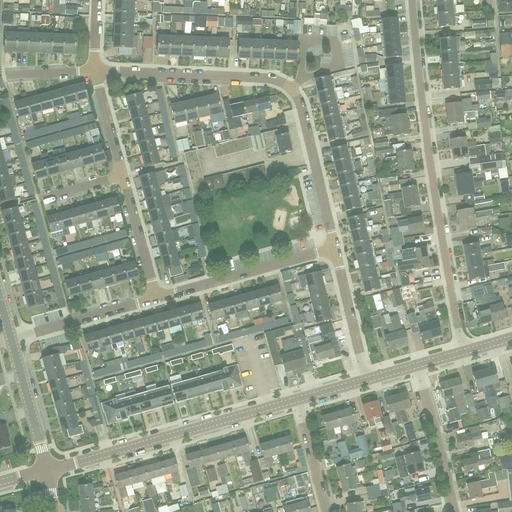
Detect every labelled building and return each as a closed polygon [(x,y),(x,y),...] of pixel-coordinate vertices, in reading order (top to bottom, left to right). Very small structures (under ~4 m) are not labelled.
[(116,1),(116,13),(133,13),(134,2),(116,1)] [(454,1),(437,3),(438,15),(455,14),(454,6),(460,5),(459,1),(454,1)] [(199,14),(200,2),(192,2),(192,8),(184,8),(184,14),(199,14)] [(199,14),(211,15),(211,10),(207,10),(207,3),(200,2),(199,14)] [(499,13),(511,12),(511,2),(505,3),(504,2),(498,2),(499,13)] [(336,5),(336,12),(335,17),(344,17),(344,5),(336,5)] [(352,6),(344,5),(344,17),(348,18),(348,12),(352,12),(352,6)] [(77,15),(77,7),(65,6),(65,14),(77,15)] [(116,13),(115,24),(133,25),(133,13),(116,13)] [(457,13),(455,14),(438,15),(439,28),(453,27),(453,26),(456,26),(455,18),(458,18),(457,13)] [(13,14),(2,14),(2,24),(12,25),(13,14)] [(138,25),(147,25),(147,15),(139,15),(138,25)] [(171,22),(171,16),(163,16),(157,15),(157,23),(156,23),(155,32),(159,32),(159,29),(159,24),(163,24),(163,22),(171,22)] [(41,16),(41,25),(49,26),(49,16),(41,16)] [(233,28),(234,19),(219,19),(219,23),(224,24),(224,27),(233,28)] [(261,20),(257,20),(252,19),(252,27),(261,28),(261,20)] [(381,34),(398,32),(397,19),(382,20),(383,26),(380,26),(381,34)] [(360,35),(364,34),(363,27),(361,20),(351,21),(353,29),(352,30),(355,42),(361,41),(360,35)] [(293,30),(294,21),(286,21),(285,24),(285,28),(287,28),(287,30),(287,34),(291,34),(291,30),(293,30)] [(115,24),(115,36),(132,37),(133,25),(115,24)] [(4,52),(16,52),(17,34),(18,31),(11,31),(11,34),(5,34),(4,52)] [(52,54),(64,54),(64,36),(58,36),(58,31),(53,31),(52,36),(53,36),(52,54)] [(381,38),(382,46),(399,44),(398,32),(381,34),(383,34),(384,38),(381,38)] [(194,39),(193,57),(205,57),(205,39),(205,34),(194,33),(194,39)] [(16,52),(28,53),(29,35),(17,34),(16,52)] [(170,34),(170,38),(169,56),(181,56),(182,38),(175,38),(176,34),(170,34)] [(29,35),(28,53),(40,53),(41,35),(29,35)] [(40,53),(52,54),(53,36),(52,36),(41,35),(40,53)] [(206,39),(205,39),(205,57),(216,58),(217,40),(211,40),(211,35),(206,35),(206,39)] [(363,35),(364,44),(377,43),(377,35),(363,35)] [(64,36),(64,54),(76,55),(77,37),(64,36)] [(136,44),(132,43),(132,37),(115,36),(114,48),(132,49),(132,48),(136,48),(136,44)] [(169,56),(170,38),(158,37),(157,55),(169,56)] [(454,38),(454,39),(440,40),(441,53),(458,51),(457,43),(460,42),(459,37),(454,38)] [(144,38),(143,49),(152,50),(152,38),(144,38)] [(194,39),(182,38),(181,56),(193,57),(194,39)] [(229,40),(217,40),(216,58),(228,58),(229,40)] [(250,59),(251,42),(239,41),(238,59),(250,59)] [(263,42),(251,42),(250,59),(262,60),(263,42)] [(274,43),(263,42),(262,60),(274,60),(274,43)] [(286,43),(274,43),(274,60),(285,61),(286,43)] [(298,44),(286,43),(285,61),(297,62),(298,44)] [(378,53),(383,52),(383,58),(386,58),(386,59),(401,57),(399,44),(382,46),(377,46),(378,53)] [(511,44),(501,46),(504,57),(511,55),(511,44)] [(458,51),(441,53),(442,65),(459,64),(459,56),(455,56),(455,52),(458,51)] [(359,64),(366,63),(364,56),(357,57),(359,64)] [(366,65),(367,72),(379,70),(378,64),(366,65)] [(459,64),(442,65),(443,78),(460,76),(460,75),(460,68),(457,69),(456,65),(459,65),(459,64)] [(386,67),(387,70),(387,71),(384,71),(385,80),(402,78),(400,66),(386,67)] [(461,88),(461,81),(464,81),(463,75),(460,75),(460,76),(443,78),(444,90),(459,89),(459,88),(461,88)] [(315,81),(318,93),(335,89),(333,81),(330,82),(329,77),(315,81)] [(385,80),(380,81),(380,86),(385,86),(386,93),(403,91),(402,78),(385,80)] [(475,91),(492,89),(491,80),(474,81),(475,91)] [(84,84),(72,87),(76,103),(88,99),(84,84)] [(65,106),(76,103),(72,87),(61,91),(65,106)] [(370,87),(364,88),(361,89),(362,95),(363,95),(372,94),(370,87)] [(125,98),(128,110),(144,106),(141,95),(149,93),(148,89),(140,91),(141,94),(125,98)] [(158,101),(164,100),(162,89),(155,91),(158,101)] [(318,93),(321,106),(338,101),(336,93),(333,94),(332,90),(335,89),(318,93)] [(59,107),(65,106),(61,91),(49,94),(53,109),(55,116),(61,114),(59,107)] [(343,91),(337,92),(339,101),(346,99),(343,91)] [(404,104),(403,91),(386,93),(389,93),(389,97),(386,98),(387,105),(390,104),(390,105),(404,104)] [(475,94),(476,101),(491,99),(490,93),(475,94)] [(42,112),(53,109),(49,94),(37,97),(42,112)] [(370,103),(370,100),(373,100),(372,94),(363,95),(365,103),(367,113),(374,112),(378,112),(377,105),(372,106),(371,103),(370,103)] [(210,116),(222,114),(218,96),(206,99),(210,116)] [(30,116),(42,112),(37,97),(26,100),(30,116)] [(5,112),(11,110),(8,98),(1,100),(5,112)] [(262,128),(266,129),(266,130),(286,125),(284,119),(266,124),(264,118),(265,118),(264,111),(270,110),(267,98),(255,101),(260,123),(262,128)] [(210,116),(206,99),(194,102),(198,119),(210,116)] [(478,105),(471,106),(470,99),(463,100),(463,104),(461,105),(461,103),(446,105),(447,116),(472,113),(477,112),(477,111),(479,111),(478,105)] [(18,119),(30,116),(26,100),(14,104),(18,119)] [(164,100),(158,101),(160,112),(166,110),(164,100)] [(276,112),(282,108),(277,100),(271,104),(276,112)] [(243,104),(245,115),(251,114),(253,121),(254,120),(255,124),(260,123),(255,101),(243,104)] [(321,106),(324,118),(338,114),(340,114),(338,106),(336,107),(335,102),(338,102),(338,101),(321,106)] [(198,119),(194,102),(183,104),(187,121),(198,119)] [(187,121),(183,104),(171,107),(175,124),(187,121)] [(245,115),(243,104),(230,107),(231,114),(226,115),(231,142),(238,140),(235,130),(242,129),(239,117),(245,115)] [(144,106),(128,110),(131,122),(148,117),(144,106)] [(383,123),(384,129),(410,125),(409,121),(407,121),(406,115),(398,116),(397,109),(379,112),(380,119),(391,117),(391,122),(383,123)] [(497,118),(511,116),(511,109),(496,111),(497,118)] [(14,122),(11,110),(5,112),(8,124),(14,122)] [(163,125),(169,124),(167,112),(161,114),(163,125)] [(466,125),(465,119),(478,118),(477,112),(472,113),(447,116),(448,125),(457,124),(458,126),(466,125)] [(82,124),(94,120),(92,114),(81,118),(82,124)] [(324,118),(327,130),(343,126),(341,119),(339,119),(338,114),(324,118)] [(131,122),(135,133),(151,129),(148,117),(131,122)] [(82,124),(81,118),(69,121),(71,127),(82,124)] [(485,119),(475,120),(476,129),(486,128),(485,119)] [(71,127),(69,121),(58,124),(59,130),(71,127)] [(18,134),(14,122),(8,124),(12,136),(18,134)] [(59,130),(58,124),(46,128),(48,134),(59,130)] [(91,136),(89,132),(97,130),(95,124),(83,127),(85,133),(86,137),(91,136)] [(172,135),(169,124),(163,125),(166,136),(172,135)] [(343,126),(327,130),(330,142),(344,139),(343,138),(346,138),(345,133),(349,131),(347,125),(343,126)] [(410,125),(384,129),(385,135),(393,134),(393,138),(409,135),(408,129),(410,129),(410,125)] [(74,136),(85,133),(83,127),(72,130),(74,136)] [(48,134),(46,128),(35,131),(36,137),(48,134)] [(153,136),(151,129),(135,133),(138,145),(154,140),(154,141),(158,139),(156,135),(153,136)] [(74,136),(72,130),(60,134),(62,140),(74,136)] [(279,154),(292,151),(288,134),(278,136),(277,130),(262,134),(266,148),(277,145),(279,154)] [(362,136),(363,136),(362,134),(361,130),(360,130),(351,133),(353,140),(362,136)] [(36,137),(35,131),(23,134),(25,140),(36,137)] [(196,147),(204,146),(201,131),(193,133),(196,147)] [(489,144),(501,143),(500,132),(488,134),(489,144)] [(228,133),(220,135),(222,142),(230,141),(228,133)] [(21,146),(18,134),(12,136),(15,148),(21,146)] [(62,140),(60,134),(49,137),(50,143),(62,140)] [(168,147),(174,146),(172,135),(166,136),(168,147)] [(94,165),(106,161),(102,146),(95,148),(91,136),(86,137),(90,149),(94,165)] [(50,143),(49,137),(37,140),(39,146),(50,143)] [(251,138),(245,139),(248,151),(254,150),(251,138)] [(450,140),(452,150),(483,146),(483,145),(476,147),(475,142),(466,144),(465,138),(450,140)] [(190,149),(187,139),(176,142),(178,152),(190,149)] [(245,139),(239,141),(242,153),(248,151),(245,139)] [(375,148),(389,146),(388,139),(373,141),(375,148)] [(39,146),(37,140),(26,144),(27,149),(39,146)] [(138,145),(141,156),(157,152),(161,150),(160,146),(156,147),(154,141),(154,140),(138,145)] [(232,142),(235,154),(242,153),(239,141),(232,142)] [(235,154),(232,142),(226,144),(229,156),(235,154)] [(226,144),(220,145),(223,157),(229,156),(226,144)] [(392,146),(393,153),(396,153),(397,158),(385,160),(386,165),(413,161),(411,151),(405,152),(404,144),(392,146)] [(220,145),(219,145),(214,147),(217,159),(223,157),(220,145)] [(24,158),(21,146),(15,148),(18,160),(24,158)] [(177,157),(174,146),(168,147),(171,159),(177,157)] [(393,153),(392,146),(375,149),(376,156),(393,153)] [(483,146),(452,150),(453,161),(468,158),(468,157),(485,155),(483,146)] [(334,163),(351,159),(349,151),(347,152),(345,147),(331,150),(334,163)] [(94,165),(90,149),(78,153),(82,168),(94,165)] [(71,171),(67,156),(61,157),(59,150),(53,152),(55,159),(59,174),(71,171)] [(0,151),(0,164),(5,163),(9,162),(8,157),(3,158),(1,151),(0,151)] [(198,157),(196,151),(184,154),(186,160),(198,157)] [(157,152),(141,156),(144,168),(160,164),(157,152)] [(82,168),(78,153),(67,156),(71,171),(82,168)] [(55,159),(49,161),(47,154),(41,156),(43,162),(48,178),(59,174),(55,159)] [(479,157),(480,165),(505,161),(504,154),(479,157)] [(198,157),(186,160),(187,166),(199,163),(198,157)] [(28,170),(24,158),(18,160),(21,172),(28,170)] [(334,163),(337,175),(354,171),(354,170),(352,163),(350,164),(348,159),(351,159),(334,163)] [(413,161),(386,165),(387,171),(398,170),(399,174),(414,171),(413,161)] [(481,183),(485,182),(484,173),(487,173),(486,171),(501,169),(501,165),(504,165),(503,161),(505,161),(480,165),(482,174),(476,174),(476,177),(471,178),(470,174),(456,176),(457,186),(481,183)] [(43,162),(31,166),(36,181),(48,178),(43,162)] [(8,175),(10,174),(13,173),(12,169),(7,170),(5,163),(0,164),(0,177),(8,175)] [(199,163),(187,166),(189,171),(201,168),(199,163)] [(261,179),(267,177),(264,164),(258,166),(261,179)] [(177,167),(180,179),(187,177),(186,175),(184,165),(177,167)] [(258,166),(252,168),(255,181),(261,179),(258,166)] [(201,168),(189,171),(190,177),(202,174),(201,168)] [(255,181),(252,168),(246,169),(249,182),(255,181)] [(337,175),(340,187),(357,183),(355,177),(362,175),(361,168),(354,170),(354,171),(337,175)] [(246,169),(239,171),(243,184),(249,182),(246,169)] [(31,182),(28,170),(21,172),(25,184),(31,182)] [(243,184),(239,171),(233,172),(236,185),(243,184)] [(233,172),(227,174),(230,187),(236,185),(233,172)] [(139,178),(142,190),(158,185),(161,184),(160,180),(157,181),(155,173),(139,178)] [(202,174),(190,177),(192,183),(204,180),(202,174)] [(230,187),(227,174),(221,176),(224,189),(230,187)] [(383,176),(379,176),(381,184),(386,183),(388,183),(397,181),(396,174),(383,176)] [(0,177),(0,190),(11,187),(16,186),(15,181),(10,182),(8,175),(0,177)] [(204,180),(192,183),(195,196),(218,190),(224,189),(221,176),(215,177),(204,180)] [(183,188),(189,187),(187,177),(180,179),(183,188)] [(388,183),(389,186),(389,191),(400,190),(398,181),(397,181),(388,183)] [(34,194),(31,182),(25,184),(28,196),(34,194)] [(340,187),(343,199),(360,195),(358,189),(361,188),(360,182),(357,183),(340,187)] [(482,187),(481,183),(457,186),(459,196),(474,194),(473,188),(482,187)] [(160,192),(158,185),(142,190),(145,201),(161,197),(165,196),(163,191),(160,192)] [(11,187),(0,190),(0,203),(15,200),(11,187)] [(418,197),(417,187),(402,189),(402,194),(388,196),(388,198),(384,198),(385,201),(384,202),(418,197)] [(186,200),(192,198),(189,189),(183,190),(186,200)] [(360,195),(343,199),(346,212),(360,209),(360,208),(362,207),(360,199),(358,200),(357,196),(360,195)] [(145,201),(148,213),(164,208),(161,197),(145,201)] [(418,197),(384,202),(388,219),(394,218),(391,205),(395,205),(404,204),(405,209),(420,207),(418,197)] [(104,202),(109,217),(121,214),(116,199),(104,202)] [(475,209),(492,206),(491,199),(474,202),(475,209)] [(189,211),(195,210),(192,200),(186,202),(189,211)] [(93,205),(97,220),(109,217),(104,202),(93,205)] [(34,217),(40,215),(37,203),(31,204),(34,217)] [(88,231),(93,229),(91,222),(97,220),(93,205),(81,208),(86,224),(85,224),(88,231)] [(1,213),(4,225),(20,220),(17,208),(1,213)] [(74,227),(85,224),(86,224),(81,208),(70,212),(74,227)] [(148,213),(151,224),(167,220),(164,208),(148,213)] [(491,210),(482,212),(482,213),(473,214),(472,209),(457,212),(459,222),(495,215),(495,216),(500,215),(499,209),(491,210)] [(63,230),(62,230),(64,237),(70,235),(68,229),(74,227),(70,212),(58,215),(63,230)] [(191,223),(198,222),(195,212),(189,214),(191,223)] [(43,227),(40,215),(34,217),(37,229),(43,227)] [(63,230),(58,215),(46,218),(51,234),(62,230),(63,230)] [(347,220),(350,232),(365,229),(367,228),(365,220),(367,219),(366,215),(362,216),(347,220)] [(475,224),(484,223),(490,222),(496,221),(495,216),(495,215),(459,222),(461,233),(476,230),(475,224)] [(397,222),(398,228),(408,227),(409,233),(423,230),(421,218),(397,222)] [(4,225),(8,237),(24,232),(20,220),(4,225)] [(151,224),(155,236),(170,231),(167,220),(151,224)] [(194,235),(200,233),(198,224),(192,225),(194,235)] [(36,237),(39,236),(41,241),(47,239),(43,227),(37,229),(34,230),(36,237)] [(482,236),(491,234),(490,227),(481,229),(482,236)] [(399,233),(398,228),(389,230),(392,242),(403,240),(401,233),(399,233)] [(353,245),(368,241),(370,240),(369,233),(366,233),(365,229),(350,232),(353,245)] [(115,240),(127,236),(125,230),(113,234),(115,240)] [(155,236),(158,247),(174,243),(170,231),(155,236)] [(8,237),(11,249),(27,244),(24,232),(8,237)] [(115,240),(113,234),(102,237),(104,243),(115,240)] [(195,237),(197,249),(204,247),(201,235),(195,237)] [(389,242),(388,236),(382,238),(384,249),(393,248),(392,242),(389,242)] [(104,243),(102,237),(90,240),(92,246),(104,243)] [(50,251),(47,239),(41,241),(44,253),(50,251)] [(92,246),(90,240),(79,244),(81,249),(92,246)] [(116,243),(118,249),(129,246),(128,240),(116,243)] [(403,240),(392,242),(393,248),(396,247),(404,246),(403,240)] [(353,245),(356,257),(371,253),(373,252),(371,244),(369,245),(368,241),(353,245)] [(118,249),(116,243),(104,246),(106,252),(118,249)] [(158,247),(161,259),(177,254),(177,255),(183,254),(182,248),(176,250),(174,243),(158,247)] [(11,249),(14,261),(30,256),(30,257),(34,256),(33,251),(29,252),(27,244),(11,249)] [(81,249),(79,244),(67,247),(69,253),(81,249)] [(491,247),(479,249),(478,244),(464,246),(466,257),(480,254),(492,252),(491,247)] [(93,250),(95,256),(106,252),(104,246),(93,250)] [(69,253),(67,247),(56,250),(57,256),(69,253)] [(204,247),(197,249),(199,257),(200,258),(206,257),(204,247)] [(397,254),(396,247),(393,248),(394,254),(396,264),(428,258),(426,248),(410,250),(410,251),(402,253),(397,254)] [(95,256),(93,250),(81,253),(83,259),(95,256)] [(53,263),(50,251),(44,253),(47,265),(53,263)] [(83,259),(81,253),(70,256),(72,262),(83,259)] [(356,257),(359,269),(376,265),(374,257),(372,257),(371,253),(356,257)] [(164,271),(169,269),(171,277),(183,274),(181,266),(180,266),(177,255),(177,254),(161,259),(164,271)] [(480,254),(466,257),(468,270),(494,265),(493,260),(482,262),(480,254)] [(14,261),(18,273),(34,268),(34,269),(37,267),(36,262),(32,263),(30,257),(30,256),(14,261)] [(58,259),(58,260),(56,260),(59,271),(63,270),(61,265),(72,262),(70,256),(58,259)] [(431,261),(428,262),(428,258),(396,264),(398,273),(413,270),(414,271),(429,269),(429,268),(432,267),(431,261)] [(109,263),(111,270),(115,285),(127,282),(123,266),(116,268),(114,261),(109,263)] [(188,267),(195,282),(205,277),(199,262),(188,267)] [(57,275),(53,263),(47,265),(48,269),(51,277),(57,275)] [(134,263),(127,265),(123,266),(127,282),(139,278),(134,263)] [(359,269),(362,281),(379,277),(377,269),(375,270),(374,266),(376,265),(359,269)] [(494,265),(468,270),(470,281),(490,277),(489,272),(495,270),(494,265)] [(35,275),(34,269),(34,268),(18,273),(21,285),(37,280),(37,281),(40,280),(39,274),(35,275)] [(111,270),(99,273),(104,288),(115,285),(111,270)] [(99,273),(88,276),(92,291),(104,288),(99,273)] [(307,289),(323,285),(320,273),(304,277),(307,289)] [(379,277),(362,281),(365,294),(380,290),(379,289),(391,286),(398,284),(396,273),(389,275),(391,283),(381,285),(380,282),(378,282),(377,278),(379,277)] [(60,287),(57,275),(51,277),(54,289),(60,287)] [(68,276),(63,277),(65,283),(64,283),(69,298),(81,294),(76,279),(69,281),(68,276)] [(88,276),(76,279),(81,294),(92,291),(88,276)] [(21,285),(24,297),(40,292),(37,281),(37,280),(21,285)] [(290,282),(283,284),(286,293),(292,292),(290,282)] [(323,285),(307,289),(310,301),(326,297),(323,285)] [(266,290),(270,305),(282,301),(277,286),(266,290)] [(409,286),(401,289),(399,289),(401,295),(411,292),(409,286)] [(493,322),(508,318),(506,309),(503,310),(501,304),(495,306),(490,286),(483,287),(493,322)] [(63,299),(60,287),(54,289),(57,301),(63,299)] [(493,322),(483,287),(471,291),(474,303),(481,302),(483,309),(474,312),(477,320),(479,319),(481,325),(493,322)] [(402,300),(401,297),(399,289),(392,291),(396,308),(403,306),(402,300)] [(254,293),(258,308),(259,308),(260,312),(265,310),(264,307),(270,305),(266,290),(254,293)] [(40,292),(24,297),(28,309),(44,305),(40,292)] [(258,308),(254,293),(243,296),(247,311),(258,308)] [(289,305),(296,303),(300,302),(299,297),(294,298),(293,293),(286,295),(289,305)] [(247,311),(243,296),(231,299),(235,315),(247,311)] [(326,297),(310,301),(312,312),(329,308),(326,297)] [(235,315),(231,299),(220,303),(224,318),(225,322),(230,320),(229,316),(235,315)] [(432,302),(422,305),(421,304),(416,305),(418,312),(423,310),(424,311),(432,338),(441,336),(437,321),(432,302)] [(212,321),(214,324),(218,323),(217,320),(224,318),(220,303),(208,306),(212,321)] [(192,323),(195,332),(199,331),(198,327),(196,321),(203,319),(199,304),(187,308),(192,323)] [(292,317),(299,315),(296,305),(290,307),(292,317)] [(192,323),(187,308),(176,311),(180,326),(192,323)] [(329,308),(312,312),(315,324),(332,320),(329,308)] [(168,329),(169,329),(170,333),(174,332),(173,328),(180,326),(176,311),(164,314),(168,329)] [(424,311),(419,313),(421,317),(416,318),(414,313),(406,315),(409,326),(416,324),(422,341),(432,338),(424,311)] [(370,315),(371,318),(374,329),(381,327),(376,313),(370,315)] [(157,332),(158,336),(160,341),(165,340),(162,331),(168,329),(164,314),(153,318),(157,332)] [(256,325),(276,319),(274,314),(254,320),(256,325)] [(296,328),(302,327),(300,320),(299,315),(292,317),(296,328)] [(404,331),(402,331),(397,316),(390,318),(391,323),(398,348),(409,345),(404,331)] [(279,320),(281,326),(289,324),(289,323),(287,317),(279,320)] [(157,332),(153,318),(141,321),(145,336),(157,332)] [(134,339),(135,343),(140,342),(138,338),(145,336),(141,321),(130,324),(134,339)] [(265,331),(268,330),(276,327),(274,321),(266,323),(263,324),(265,331)] [(319,326),(320,329),(322,336),(320,336),(322,341),(308,344),(313,362),(329,358),(329,360),(341,357),(331,323),(319,326)] [(391,323),(387,324),(390,335),(384,337),(389,351),(398,348),(391,323)] [(118,327),(123,346),(128,344),(127,341),(134,339),(130,324),(118,327)] [(263,324),(258,326),(255,326),(251,327),(253,334),(265,331),(263,324)] [(124,348),(123,346),(118,327),(107,331),(111,345),(112,351),(124,348)] [(244,329),(243,330),(245,336),(253,334),(251,327),(244,329)] [(245,336),(243,330),(229,333),(231,340),(245,336)] [(306,339),(305,337),(303,330),(293,333),(295,338),(281,342),(284,352),(287,351),(288,355),(280,358),(284,373),(305,367),(304,363),(310,362),(303,339),(306,339)] [(111,345),(107,331),(95,334),(99,349),(101,354),(105,352),(104,347),(111,345)] [(222,343),(220,336),(219,333),(213,335),(216,344),(222,343)] [(99,349),(95,334),(83,337),(87,352),(99,349)] [(199,341),(201,349),(214,345),(210,334),(203,336),(204,339),(199,341)] [(190,352),(188,345),(186,346),(184,338),(179,340),(180,342),(174,344),(178,355),(190,352)] [(199,341),(197,341),(198,342),(188,345),(190,352),(201,349),(199,341)] [(73,352),(80,350),(78,343),(71,345),(73,352)] [(166,359),(178,355),(174,344),(173,344),(173,345),(163,348),(164,352),(166,359)] [(58,354),(61,354),(71,351),(69,345),(59,347),(59,346),(49,349),(51,357),(42,359),(45,372),(61,367),(58,354)] [(164,352),(152,355),(154,362),(166,359),(164,352)] [(142,365),(140,358),(139,359),(138,355),(127,358),(130,369),(142,365)] [(154,362),(152,355),(140,358),(142,365),(154,362)] [(115,360),(119,372),(130,369),(127,358),(127,357),(115,360)] [(89,372),(85,360),(80,362),(79,363),(82,374),(89,372)] [(105,368),(107,375),(119,372),(115,360),(104,363),(105,368)] [(226,368),(224,369),(230,389),(241,386),(238,374),(239,374),(237,366),(227,369),(226,368)] [(45,372),(49,383),(65,379),(61,367),(45,372)] [(107,375),(105,368),(93,372),(95,379),(107,375)] [(500,387),(498,382),(499,382),(495,368),(484,371),(493,405),(497,403),(497,401),(496,397),(497,397),(494,389),(500,387)] [(229,390),(230,389),(224,369),(222,369),(223,371),(214,374),(219,391),(222,391),(223,393),(229,391),(229,390)] [(477,388),(479,393),(484,392),(488,406),(493,405),(484,371),(473,374),(477,388)] [(89,372),(82,374),(86,386),(92,384),(89,372)] [(214,374),(203,377),(208,394),(219,391),(214,374)] [(198,397),(208,394),(203,377),(193,380),(198,397)] [(460,419),(465,418),(461,407),(464,406),(461,394),(463,393),(459,378),(449,381),(460,419)] [(49,383),(52,395),(68,391),(65,379),(49,383)] [(187,400),(198,397),(193,380),(182,383),(187,400)] [(460,419),(449,381),(439,384),(443,399),(448,397),(452,409),(446,411),(450,424),(460,421),(460,419)] [(187,400),(182,383),(171,386),(176,403),(187,400)] [(95,396),(92,384),(86,386),(89,398),(95,396)] [(168,387),(157,390),(162,408),(173,405),(168,387)] [(151,411),(162,408),(157,390),(146,393),(151,411)] [(52,395),(55,407),(71,403),(68,391),(52,395)] [(140,414),(134,391),(124,394),(126,399),(125,399),(129,417),(140,414)] [(140,414),(151,411),(146,393),(136,396),(135,391),(134,391),(140,414)] [(403,410),(410,408),(406,394),(395,397),(402,421),(406,420),(403,410)] [(468,409),(470,408),(471,412),(472,412),(473,415),(477,414),(475,407),(471,394),(464,395),(468,409)] [(95,396),(89,398),(92,410),(99,408),(95,396)] [(402,421),(395,397),(384,400),(388,415),(394,413),(397,422),(402,421)] [(501,409),(510,407),(507,397),(498,399),(501,409)] [(120,422),(127,420),(127,417),(129,417),(125,399),(116,402),(115,399),(113,400),(119,421),(120,421),(120,422)] [(108,424),(119,421),(113,400),(111,401),(111,402),(101,405),(103,412),(105,412),(108,424)] [(374,420),(381,417),(376,402),(363,405),(368,421),(370,428),(376,426),(374,420)] [(55,407),(59,419),(75,415),(71,403),(55,407)] [(103,424),(99,408),(92,410),(95,419),(91,420),(93,427),(103,424)] [(350,434),(357,432),(355,423),(356,422),(351,408),(337,413),(341,427),(348,424),(350,434)] [(490,420),(487,408),(477,411),(481,423),(490,420)] [(341,427),(337,413),(322,417),(326,431),(329,440),(336,438),(334,429),(341,427)] [(75,415),(59,419),(62,432),(67,430),(69,438),(84,434),(81,426),(78,427),(75,415)] [(394,435),(393,432),(393,431),(389,416),(382,418),(386,430),(387,433),(388,437),(394,435)] [(499,431),(505,429),(510,428),(508,420),(497,423),(499,431)] [(0,449),(10,446),(7,434),(8,434),(5,425),(0,426),(0,449)] [(471,442),(481,440),(480,433),(479,426),(468,429),(470,435),(456,438),(459,450),(473,446),(471,442)] [(409,444),(420,441),(418,432),(407,435),(409,444)] [(499,447),(501,446),(511,444),(511,443),(511,438),(510,432),(506,434),(497,436),(499,447)] [(275,441),(279,455),(286,452),(289,462),(295,460),(293,451),(294,450),(290,437),(275,441)] [(246,439),(231,443),(234,456),(242,453),(245,463),(252,461),(249,451),(246,439)] [(279,455),(275,441),(260,445),(264,459),(258,460),(261,470),(267,468),(274,466),(271,457),(279,455)] [(342,453),(349,451),(346,442),(339,444),(342,453)] [(390,442),(381,445),(383,452),(392,450),(390,442)] [(219,460),(234,456),(231,443),(216,447),(219,460)] [(205,464),(219,460),(216,447),(201,452),(205,464)] [(362,457),(370,454),(368,447),(360,449),(362,457)] [(477,452),(479,458),(475,459),(475,458),(462,462),(465,473),(478,470),(477,466),(487,463),(492,462),(491,455),(490,455),(489,450),(477,452)] [(381,462),(393,459),(391,451),(379,454),(381,462)] [(196,467),(205,464),(201,452),(186,456),(190,470),(186,471),(191,488),(202,485),(196,467)] [(395,458),(396,463),(397,468),(421,462),(419,452),(395,458)] [(350,461),(348,455),(344,457),(341,457),(331,460),(333,466),(350,461)] [(511,468),(511,456),(503,458),(505,470),(511,468)] [(163,475),(164,475),(170,473),(173,483),(180,481),(178,472),(178,471),(174,459),(159,463),(163,475)] [(256,460),(252,461),(245,463),(246,467),(249,466),(253,478),(254,484),(262,481),(256,460)] [(358,462),(360,469),(366,467),(364,460),(358,462)] [(397,468),(400,477),(389,480),(391,490),(399,488),(398,485),(402,483),(400,477),(424,472),(421,462),(397,468)] [(165,481),(164,475),(163,475),(159,463),(144,468),(148,480),(150,479),(152,485),(153,485),(165,481)] [(224,464),(221,465),(224,477),(225,477),(227,486),(232,485),(229,476),(228,476),(226,471),(224,464)] [(357,475),(355,467),(351,468),(349,464),(336,468),(340,480),(357,475)] [(148,480),(144,468),(130,472),(133,484),(148,480)] [(209,483),(217,480),(214,468),(206,470),(209,483)] [(497,487),(496,482),(507,480),(509,502),(511,501),(511,468),(505,470),(494,472),(494,473),(488,474),(489,480),(479,483),(479,482),(467,484),(471,500),(482,497),(480,490),(497,487)] [(381,484),(379,485),(366,488),(367,495),(387,490),(382,470),(378,471),(381,484)] [(133,484),(130,472),(114,476),(118,488),(121,498),(128,496),(125,486),(133,484)] [(264,482),(269,480),(270,480),(268,472),(262,474),(264,482)] [(292,497),(298,495),(305,493),(304,487),(302,480),(309,478),(307,473),(287,479),(290,490),(292,497)] [(362,473),(357,475),(340,480),(344,493),(366,486),(362,473)] [(278,490),(278,488),(276,482),(270,484),(271,488),(275,502),(281,500),(278,490)] [(116,496),(112,483),(108,484),(109,488),(107,489),(109,497),(116,496)] [(79,486),(81,502),(94,500),(93,492),(102,490),(102,484),(92,485),(79,486)] [(153,485),(152,485),(146,487),(149,498),(157,496),(153,485)] [(182,497),(189,495),(186,485),(179,487),(182,497)] [(216,491),(218,497),(229,494),(226,485),(222,486),(215,488),(216,491)] [(197,490),(199,496),(208,494),(209,494),(207,487),(197,490)] [(268,504),(275,502),(271,488),(268,488),(264,490),(268,504)] [(415,492),(406,494),(405,491),(398,492),(400,502),(406,501),(417,499),(417,503),(431,500),(429,488),(415,491),(415,492)] [(389,497),(387,490),(367,495),(369,502),(389,497)] [(242,511),(248,509),(244,496),(238,498),(242,511)] [(220,511),(217,498),(212,500),(212,501),(210,501),(213,511),(220,511)] [(297,511),(310,511),(307,501),(303,502),(302,498),(294,501),(297,511)] [(142,502),(144,511),(155,511),(152,499),(142,502)] [(94,511),(94,500),(81,502),(81,511),(94,511)] [(297,511),(294,501),(286,503),(287,507),(283,508),(283,511),(297,511)] [(392,504),(393,511),(403,511),(406,511),(404,501),(392,504)] [(348,511),(361,511),(362,510),(364,510),(363,503),(361,503),(360,503),(347,504),(348,511)]
